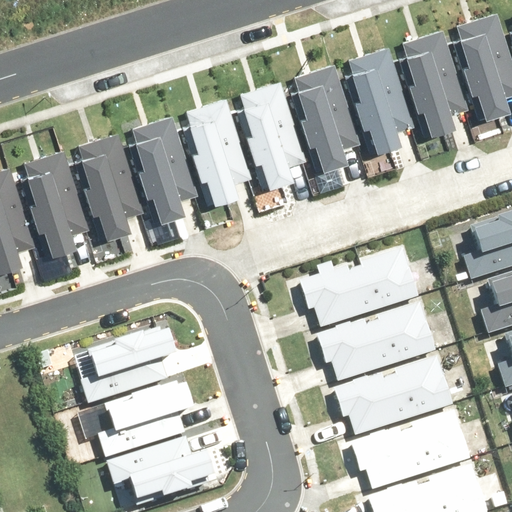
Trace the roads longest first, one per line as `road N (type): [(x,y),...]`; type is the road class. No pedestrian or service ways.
road 1 (residential): [(197,284),(233,261),(511,176)]
road 2 (residential): [(0,77),(246,0)]
road 3 (residential): [(197,284),(217,300),(271,465),(254,511)]
road 4 (residential): [(0,335),(168,284),(197,284)]
